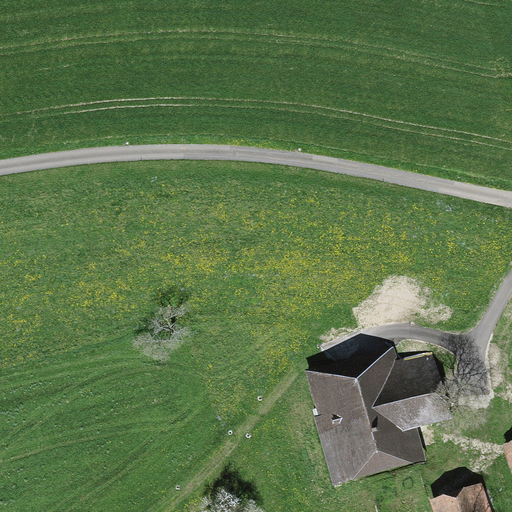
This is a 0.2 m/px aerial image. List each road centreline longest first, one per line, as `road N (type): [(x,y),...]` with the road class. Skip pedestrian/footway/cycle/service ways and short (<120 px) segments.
road 1 (unclassified): [(511,198),(220,152),(0,167)]
road 2 (track): [(511,282),(468,347),(401,337),(307,373),(165,511)]
